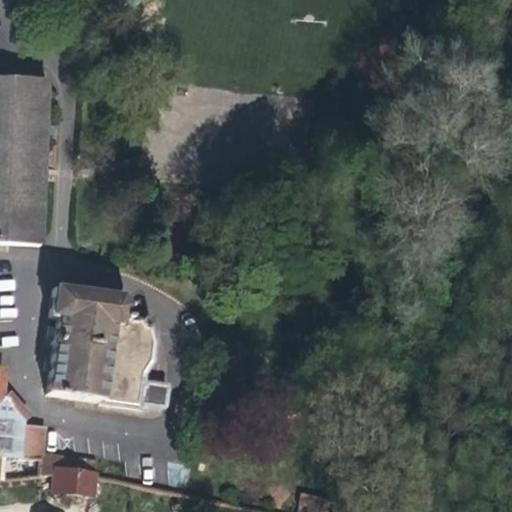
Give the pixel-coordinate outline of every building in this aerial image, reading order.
[(40,204),(44,130),(35,129),(32,204),(40,204)] [(149,364),(152,345),(148,334),(147,333),(147,330),(142,330),(143,327),(136,326),(137,323),(123,321),(126,300),(51,289),(47,320),(55,320),(52,343),(50,343),(49,346),(51,347),(44,396),(98,403),(98,405),(138,411),(140,387),(141,373),(142,374),(149,364)] [(17,459),(22,428),(23,423),(24,422),(4,397),(2,399),(0,398),(0,387),(1,371),(0,370),(0,482),(1,483),(3,457),(17,459)] [(163,409),(166,387),(144,383),(143,387),(140,387),(138,411),(141,411),(142,406),(163,409)] [(40,455),(42,430),(22,428),(17,459),(18,461),(33,462),(32,471),(29,472),(28,479),(52,475),(52,468),(91,474),(91,476),(94,476),(96,463),(40,455)] [(91,499),(93,479),(94,476),(91,476),(91,474),(52,468),(52,475),(52,477),(50,492),(91,499)] [(348,511),(350,507),(300,497),(297,511),(348,511)]
